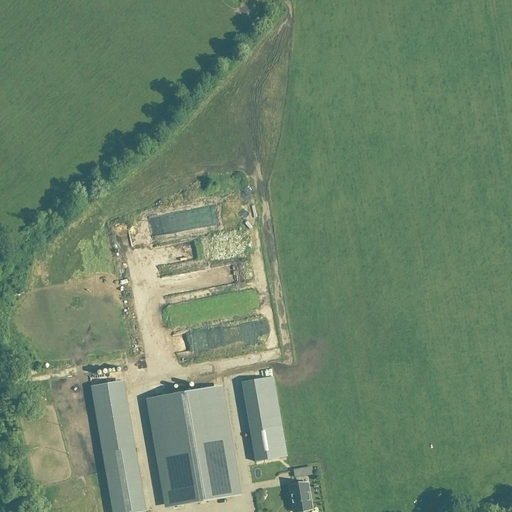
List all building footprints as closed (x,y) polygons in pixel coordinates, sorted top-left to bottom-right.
[(246,262),(234,266),(240,282),(252,278),(246,262)] [(21,344),(34,343),(33,329),(19,330),(21,344)] [(242,383),(256,462),(287,457),(273,377),(242,383)] [(232,497),(213,388),(189,393),(188,389),(179,390),(180,394),(156,398),(175,507),(232,497)] [(45,409),(50,405),(46,398),(40,402),(45,409)] [(145,511),(134,447),(103,452),(113,511),(145,511)] [(307,484),(290,487),(293,511),(299,511),(312,510),(307,484)]
